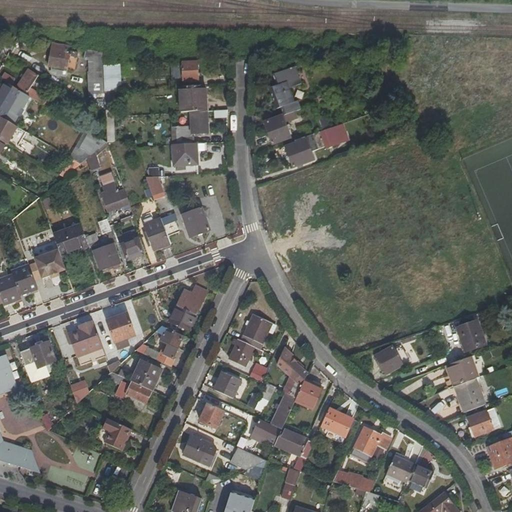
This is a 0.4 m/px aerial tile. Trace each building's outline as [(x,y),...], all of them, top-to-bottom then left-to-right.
[(68,47),(53,44),(49,67),(67,71),(70,58),(78,59),(79,54),(70,52),(70,54),(67,53),(68,47)] [(102,66),(101,53),(98,52),(88,53),(89,91),(103,91),(102,66)] [(196,63),(174,64),(175,83),(197,82),(196,63)] [(102,66),(103,91),(115,90),(118,90),(117,79),(114,80),(113,65),(102,66)] [(294,68),(271,76),(277,92),(269,95),(275,111),(280,109),(292,104),(287,89),(300,85),(294,68)] [(4,73),(0,79),(11,86),(16,80),(4,73)] [(30,95),(28,97),(42,105),(45,107),(50,99),(33,89),(38,80),(27,73),(18,88),(30,95)] [(0,116),(16,126),(31,99),(4,84),(0,91),(0,116)] [(204,86),(179,88),(180,113),(205,112),(204,86)] [(104,112),(104,116),(111,116),(117,116),(115,90),(103,91),(104,112)] [(292,104),(280,109),(283,117),(301,110),(298,102),(292,104)] [(206,115),(188,116),(188,128),(176,128),(177,139),(188,139),(188,134),(206,134),(206,115)] [(16,126),(0,116),(0,140),(4,143),(5,144),(16,126)] [(104,116),(106,143),(112,142),(111,116),(104,116)] [(282,117),(272,121),(273,123),(268,125),(271,133),(267,135),(271,144),(289,138),(282,117)] [(321,132),(293,142),(294,145),(285,148),(293,169),(314,161),(311,153),(336,144),(335,140),(342,138),(338,126),(334,128),(321,132)] [(106,143),(86,132),(71,158),(83,164),(107,143),(106,143)] [(197,146),(171,146),(172,168),(198,167),(197,146)] [(123,208),(129,206),(122,188),(118,189),(111,170),(99,175),(105,192),(102,193),(108,211),(122,206),(123,208)] [(148,185),(153,199),(159,197),(156,188),(160,187),(158,181),(148,185)] [(198,206),(179,213),(188,237),(208,229),(198,206)] [(160,218),(160,219),(166,235),(178,231),(172,213),(160,218)] [(110,230),(106,218),(97,221),(101,233),(110,230)] [(166,235),(160,219),(141,226),(150,251),(160,247),(161,250),(170,247),(166,235)] [(58,248),(61,256),(88,246),(84,235),(80,223),(52,234),(58,248)] [(84,235),(88,246),(89,248),(98,244),(94,235),(87,237),(86,234),(84,235)] [(126,238),(118,241),(124,259),(142,252),(136,237),(127,240),(126,238)] [(94,251),(101,270),(108,267),(110,271),(120,267),(119,264),(120,263),(112,244),(94,251)] [(61,256),(58,248),(34,257),(41,278),(65,268),(61,256)] [(0,295),(3,302),(4,304),(22,297),(21,295),(38,288),(29,264),(12,271),(13,274),(0,278),(0,295)] [(183,289),(176,304),(195,313),(203,297),(202,297),(205,291),(194,285),(191,293),(183,289)] [(169,320),(161,324),(162,325),(176,331),(179,325),(188,329),(195,313),(176,304),(169,320)] [(134,335),(127,313),(107,320),(115,342),(134,335)] [(253,314),(241,340),(260,349),(268,330),(272,332),(275,325),(253,314)] [(478,320),(457,327),(465,351),(486,344),(478,320)] [(102,346),(93,322),(81,327),(82,330),(68,335),(76,355),(102,346)] [(142,344),(135,350),(171,366),(174,359),(172,358),(183,336),(171,330),(170,333),(164,330),(158,341),(162,343),(158,351),(142,344)] [(241,340),(237,338),(229,357),(246,365),(253,349),(262,353),(263,350),(260,349),(241,340)] [(48,342),(23,350),(28,363),(35,361),(37,368),(55,361),(48,342)] [(391,348),(375,356),(385,375),(401,366),(408,362),(399,345),(391,349),(391,348)] [(122,367),(117,350),(106,352),(111,370),(122,367)] [(0,387),(3,391),(21,384),(23,384),(12,353),(0,356),(0,456),(45,471),(38,449),(8,440),(6,433),(7,428),(4,418),(1,418),(0,416),(0,387)] [(446,366),(454,387),(473,380),(477,379),(470,358),(446,366)] [(140,360),(131,381),(152,391),(161,370),(140,360)] [(248,375),(261,381),(268,366),(255,360),(248,375)] [(286,392),(295,397),(302,381),(304,377),(299,375),(300,373),(291,369),(284,384),(288,386),(286,392)] [(124,378),(112,371),(106,377),(121,384),(124,378)] [(222,371),(214,389),(232,397),(241,380),(222,371)] [(72,384),(77,400),(91,395),(87,380),(72,384)] [(452,388),(462,414),(482,407),(473,380),(454,387),(452,388)] [(152,391),(131,381),(127,388),(130,389),(126,399),(135,403),(134,404),(145,409),(153,391),(152,391)] [(295,397),(293,401),(310,409),(320,389),(302,381),(295,397)] [(265,383),(255,406),(261,409),(266,398),(268,399),(273,387),(265,383)] [(293,401),(295,397),(286,392),(285,392),(271,423),(281,428),(293,401)] [(440,393),(425,402),(429,408),(443,399),(440,393)] [(224,410),(207,403),(199,420),(215,428),(224,410)] [(327,408),(319,427),(332,433),(330,436),(342,441),(352,419),(327,408)] [(494,408),(467,419),(475,438),(502,426),(494,408)] [(42,418),(49,429),(56,425),(48,414),(42,418)] [(130,429),(106,417),(101,428),(109,431),(103,442),(120,450),(130,429)] [(271,423),(258,418),(251,432),(264,438),(269,441),(269,440),(274,442),(281,428),(271,423)] [(363,427),(354,447),(370,455),(371,453),(379,457),(383,448),(385,449),(391,438),(380,433),(379,435),(363,427)] [(312,441),(281,428),(274,442),(273,444),(299,454),(294,468),(299,470),(312,441)] [(241,433),(236,446),(237,447),(251,453),(256,440),(241,433)] [(193,436),(184,454),(202,462),(204,457),(208,459),(212,450),(208,449),(210,444),(193,436)] [(511,439),(489,448),(497,469),(511,463),(511,439)] [(251,453),(237,447),(231,460),(246,467),(249,461),(256,464),(266,460),(251,453)] [(405,485),(406,481),(414,465),(399,459),(390,478),(405,485)] [(112,465),(97,479),(108,491),(117,483),(115,481),(121,475),(112,465)] [(414,465),(406,481),(424,489),(432,474),(414,465)] [(336,472),(332,480),(347,485),(362,490),(364,491),(370,492),(373,484),(336,472)] [(283,481),(277,498),(290,501),(294,485),(283,481)] [(362,490),(347,485),(343,497),(358,502),(362,490)] [(196,511),(201,497),(179,490),(173,511),(177,511),(196,511)] [(249,511),(254,499),(234,493),(230,492),(225,506),(222,511),(249,511)] [(458,511),(445,492),(419,509),(421,511),(441,511),(442,511),(441,511),(458,511)] [(365,493),(365,508),(378,509),(379,494),(365,493)]
